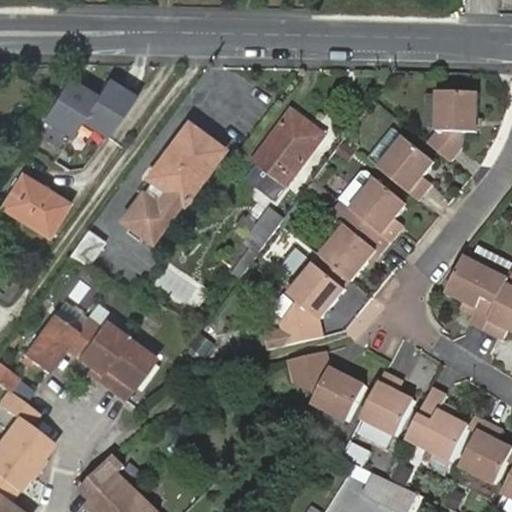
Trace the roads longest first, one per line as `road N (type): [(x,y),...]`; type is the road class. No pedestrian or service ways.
road 1 (tertiary): [(0,32),(511,45)]
road 2 (residential): [(511,161),(390,318),(511,392)]
